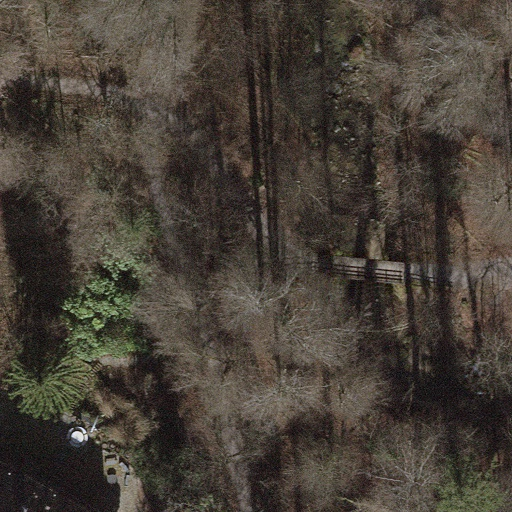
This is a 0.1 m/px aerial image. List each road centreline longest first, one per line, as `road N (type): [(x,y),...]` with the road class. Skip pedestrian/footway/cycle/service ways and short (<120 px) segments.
road 1 (track): [(147,108),(168,231),(211,359),(240,511)]
road 2 (track): [(319,266),(407,273),(511,258)]
